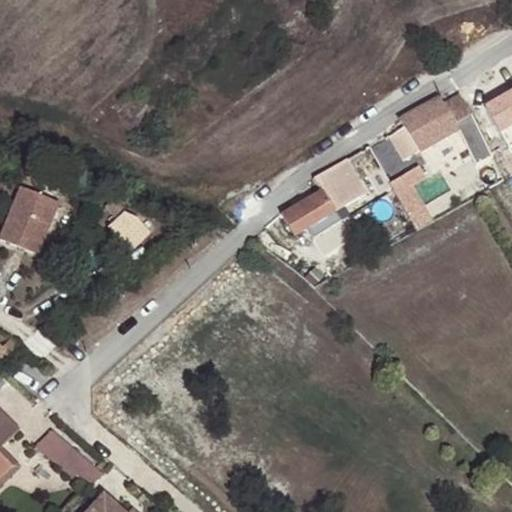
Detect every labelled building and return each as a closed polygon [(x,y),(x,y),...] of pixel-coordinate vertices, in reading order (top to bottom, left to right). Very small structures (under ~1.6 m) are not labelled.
[(511,77),(507,81),(511,89),(511,92),(502,97),(498,89),(483,97),(487,106),(482,108),(502,144),(511,146),(511,77)] [(400,123),(405,130),(418,150),(421,155),(460,132),(457,126),(471,117),(459,97),(444,106),(440,99),(400,123)] [(418,150),(405,130),(379,145),(385,158),(400,149),(404,158),(418,150)] [(358,157),(342,165),(348,175),(364,165),(358,157)] [(348,175),(342,165),(315,179),(321,192),(335,215),(362,199),(348,175)] [(433,219),(412,169),(390,179),(411,229),(433,219)] [(335,215),(321,192),(281,216),(294,239),(307,231),(328,219),(335,215)] [(54,206),(16,193),(0,240),(0,246),(36,259),(54,206)] [(115,220),(125,211),(125,209),(114,197),(103,207),(115,220)] [(136,215),(125,211),(115,220),(107,227),(130,251),(152,232),(136,215)] [(334,229),(328,219),(307,231),(313,241),(334,229)] [(0,444),(15,430),(0,415),(0,483),(18,466),(0,448),(0,444)] [(89,487),(111,463),(102,456),(92,468),(51,433),(37,449),(74,480),(78,476),(89,487)] [(124,511),(104,494),(87,511),(124,511)]
